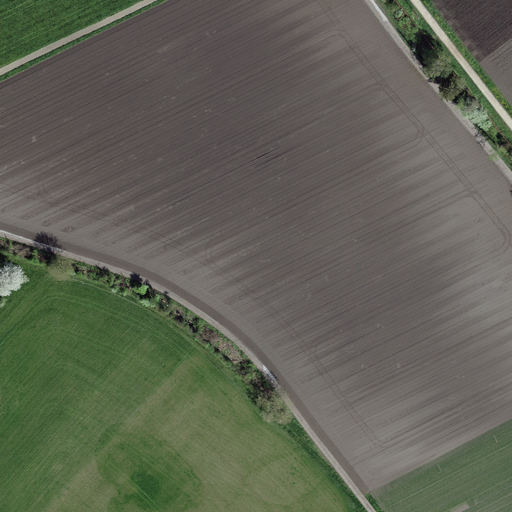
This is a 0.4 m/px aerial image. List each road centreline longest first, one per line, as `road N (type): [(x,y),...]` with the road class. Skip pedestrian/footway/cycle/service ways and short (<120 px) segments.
road 1 (track): [(372,511),(263,369),(221,329),(153,285),(0,233)]
road 2 (track): [(511,179),(370,0)]
road 3 (unknown): [(150,0),(0,72)]
road 4 (track): [(511,129),(411,0)]
